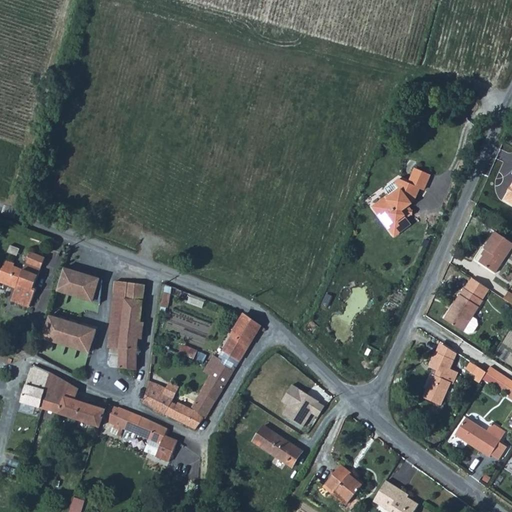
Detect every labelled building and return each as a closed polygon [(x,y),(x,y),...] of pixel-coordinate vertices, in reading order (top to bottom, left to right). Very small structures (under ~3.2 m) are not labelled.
[(396,184),(386,192),(379,197),(370,204),(375,210),(392,233),(408,221),(403,215),(407,212),(408,207),(405,204),(410,200),(417,185),(421,187),(428,172),(412,165),(405,180),(396,176),(392,179),(396,184)] [(381,186),(386,192),(396,184),(392,179),(391,178),(381,186)] [(488,247),(480,258),(487,264),(497,270),(508,253),(511,248),(511,238),(497,229),(493,234),(485,245),(488,247)] [(44,254),(29,248),(23,265),(22,268),(12,264),(13,261),(4,257),(0,266),(0,267),(3,269),(0,276),(0,279),(11,284),(12,281),(16,282),(10,297),(28,304),(35,286),(32,285),(44,254)] [(101,276),(63,265),(56,287),(99,300),(101,276)] [(489,288),(472,277),(466,287),(465,286),(459,295),(445,317),(463,329),(467,331),(473,330),(477,323),(476,318),(472,315),(483,299),(483,298),(485,294),(489,288)] [(124,299),(126,280),(114,279),(114,287),(111,315),(122,316),(124,299)] [(144,282),(126,280),(124,299),(122,316),(122,325),(120,335),(119,346),(137,347),(138,335),(140,320),(140,317),(143,293),(144,282)] [(96,327),(49,313),(42,335),(89,349),(96,327)] [(241,359),(262,324),(244,313),(232,332),(234,334),(225,350),(241,359)] [(111,315),(109,332),(120,335),(122,325),(122,316),(111,315)] [(120,335),(109,332),(108,345),(119,346),(120,335)] [(459,352),(441,341),(437,350),(456,359),(459,352)] [(119,366),(136,367),(137,347),(119,346),(119,366)] [(185,346),(182,354),(199,360),(202,351),(185,346)] [(217,349),(209,363),(208,364),(214,368),(223,352),(217,349)] [(456,359),(437,350),(430,364),(440,369),(438,374),(433,371),(426,389),(423,395),(442,404),(448,390),(452,381),(455,383),(460,371),(452,367),(456,359)] [(36,362),(33,362),(27,383),(45,388),(48,380),(50,370),(36,362)] [(201,390),(216,399),(230,377),(214,368),(201,390)] [(63,377),(50,370),(48,380),(45,388),(42,400),(40,406),(42,406),(60,412),(66,394),(59,392),(60,386),(63,377)] [(59,392),(66,394),(76,397),(79,387),(63,377),(60,386),(59,392)] [(149,378),(148,384),(174,397),(176,393),(149,378)] [(511,386),(504,382),(501,386),(511,393),(510,396),(511,397),(511,386)] [(45,388),(27,383),(22,400),(40,406),(42,400),(45,388)] [(174,397),(148,384),(143,400),(156,407),(165,412),(172,400),(174,397)] [(292,384),(283,400),(289,404),(283,415),(303,427),(310,414),(318,418),(326,405),(292,384)] [(172,400),(165,412),(193,426),(196,427),(197,427),(203,417),(205,418),(216,399),(201,390),(194,402),(185,397),(183,402),(179,400),(177,403),(172,400)] [(66,394),(60,412),(77,417),(99,425),(107,402),(99,398),(97,404),(84,399),(76,397),(66,394)] [(112,426),(118,428),(120,425),(126,410),(109,403),(104,418),(112,422),(112,426)] [(165,435),(167,428),(145,417),(127,408),(126,410),(120,425),(160,442),(158,450),(170,455),(177,440),(165,435)] [(460,429),(456,434),(465,440),(476,447),(489,456),(492,454),(499,458),(507,445),(500,441),(500,440),(501,439),(506,431),(493,422),(488,430),(468,417),(460,429)] [(264,424),(254,438),(256,440),(266,447),(286,460),(293,464),(302,450),(287,439),(264,424)] [(168,460),(170,455),(158,450),(156,455),(168,460)] [(345,470),(346,468),(338,463),(336,467),(325,484),(337,493),(349,500),(361,481),(351,475),(345,470)] [(362,480),(346,468),(345,470),(351,475),(361,481),(362,480)] [(374,495),(397,511),(411,511),(419,501),(401,488),(402,486),(386,475),(374,495)] [(75,495),(68,511),(79,511),(84,499),(84,498),(75,495)]
